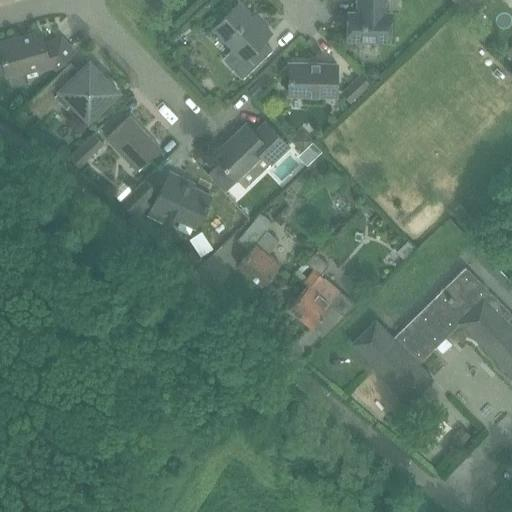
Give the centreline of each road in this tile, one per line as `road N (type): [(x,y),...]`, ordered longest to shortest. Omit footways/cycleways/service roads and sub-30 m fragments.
road 1 (unclassified): [(465,511),(0,126)]
road 2 (residential): [(196,126),(81,0)]
